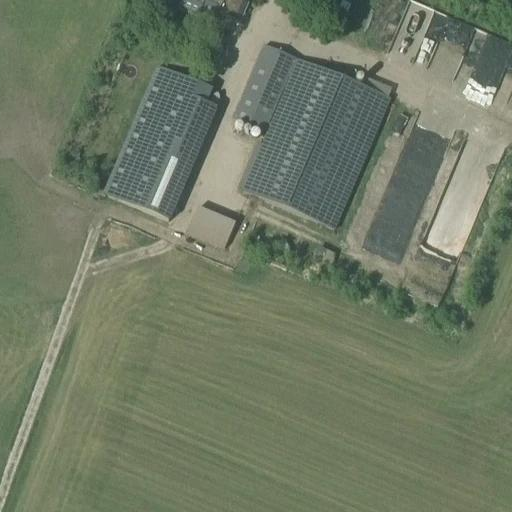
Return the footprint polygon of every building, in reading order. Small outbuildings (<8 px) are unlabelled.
[(178,0),(184,2),(180,12),(198,20),(200,15),(208,18),(217,22),(219,17),(239,26),(248,6),(233,0),(178,0)] [(413,77),(496,103),(511,51),(511,42),(445,21),(431,65),(418,61),(413,77)] [(242,194),(333,233),(389,101),(264,48),(233,122),(263,135),(282,91),(285,93),(242,194)] [(158,69),(151,83),(205,106),(211,91),(158,69)] [(424,192),(453,121),(426,110),(396,181),(424,192)] [(124,145),(102,196),(168,225),(190,172),(124,145)] [(200,209),(189,236),(228,253),(239,226),(200,209)]
